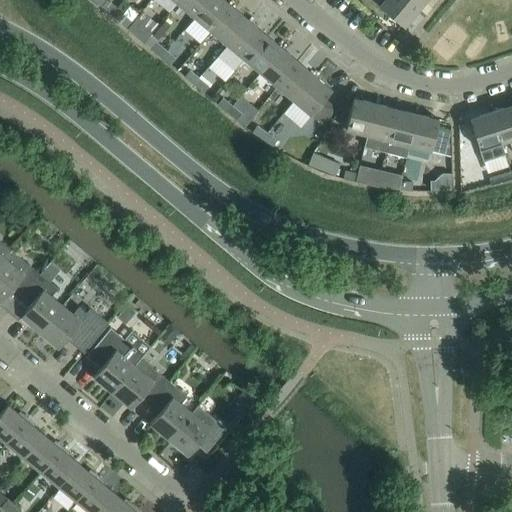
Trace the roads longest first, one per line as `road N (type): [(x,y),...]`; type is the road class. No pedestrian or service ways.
road 1 (secondary): [(0,71),(286,285),(374,311),(432,309)]
road 2 (secondary): [(431,257),(383,253),(261,218),(212,191),(65,63),(0,28)]
road 3 (residential): [(229,511),(191,502),(0,346)]
road 4 (residential): [(485,80),(443,85),(399,75),(310,0)]
road 5 (residential): [(441,466),(432,309)]
